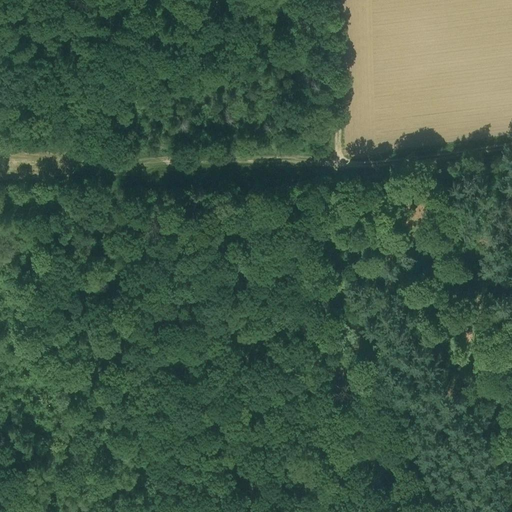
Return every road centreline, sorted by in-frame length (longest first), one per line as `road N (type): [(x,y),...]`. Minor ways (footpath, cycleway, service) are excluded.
road 1 (track): [(338,165),(347,279),(438,511)]
road 2 (track): [(338,165),(511,146)]
road 3 (track): [(339,0),(338,165)]
